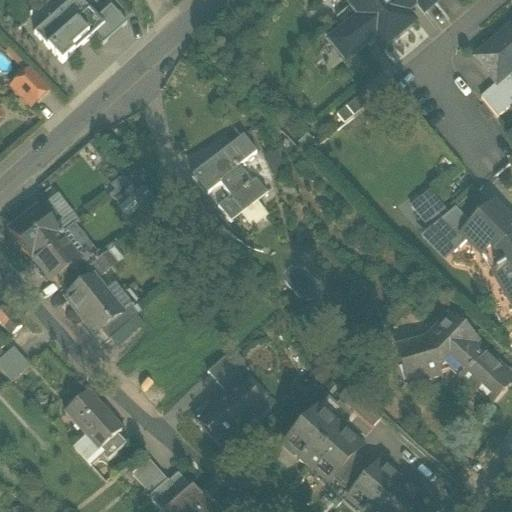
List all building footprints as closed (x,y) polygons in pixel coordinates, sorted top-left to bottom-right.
[(79,0),(71,0),(34,34),(61,65),(93,36),(104,27),(97,19),(79,0)] [(329,47),(345,67),(375,41),(383,51),(415,24),(408,16),(398,4),(394,0),(347,0),(363,18),(329,47)] [(408,16),(417,8),(410,0),(401,0),(398,4),(408,16)] [(433,0),(410,0),(417,8),(423,15),(436,4),(433,0)] [(110,7),(97,19),(104,27),(93,36),(103,46),(126,25),(110,7)] [(510,74),(511,71),(511,27),(484,52),(486,54),(503,74),(507,70),(510,74)] [(477,62),(493,82),(503,74),(486,54),(477,62)] [(10,88),(31,109),(49,91),(29,70),(10,88)] [(507,70),(503,74),(493,82),(496,85),(481,98),(498,118),(511,105),(511,92),(510,74),(507,70)] [(363,98),(336,121),(343,130),(371,107),(363,98)] [(218,215),(230,230),(267,199),(255,186),(251,189),(238,172),(255,158),(243,142),(192,185),(207,202),(219,192),(230,205),(218,215)] [(142,219),(148,226),(167,209),(148,188),(150,186),(141,175),(111,199),(114,203),(116,204),(126,196),(140,212),(145,217),(142,219)] [(407,206),(424,230),(446,215),(429,191),(407,206)] [(126,196),(116,204),(123,219),(128,222),(140,212),(126,196)] [(59,197),(49,205),(63,224),(69,232),(73,229),(79,225),(59,197)] [(186,209),(212,240),(223,231),(197,200),(186,209)] [(38,213),(53,231),(63,224),(49,205),(38,213)] [(511,228),(493,210),(472,231),(475,234),(490,219),(511,241),(511,228)] [(8,235),(31,263),(60,240),(53,231),(38,213),(37,211),(8,235)] [(430,234),(453,258),(467,245),(466,244),(475,234),(472,231),(455,213),(430,234)] [(511,241),(490,219),(475,234),(466,244),(467,245),(484,263),(495,281),(500,278),(511,298),(511,241)] [(53,231),(60,240),(69,232),(63,224),(53,231)] [(73,229),(60,240),(77,261),(85,254),(90,250),(85,244),(86,240),(82,236),(79,236),(73,229)] [(80,264),(77,261),(60,240),(31,263),(32,264),(51,287),(56,284),(80,264)] [(85,254),(95,266),(108,256),(105,253),(100,254),(97,256),(91,249),(90,250),(85,254)] [(56,284),(63,293),(85,275),(95,266),(85,254),(77,261),(80,264),(56,284)] [(93,284),(85,275),(63,293),(70,302),(93,284)] [(511,298),(500,278),(495,281),(493,282),(511,315),(511,298)] [(78,321),(95,341),(100,337),(120,318),(103,296),(93,284),(70,302),(66,306),(67,307),(72,303),(83,317),(78,321)] [(103,296),(120,318),(130,311),(112,289),(103,296)] [(100,337),(109,347),(137,321),(130,311),(120,318),(100,337)] [(0,314),(0,330),(10,342),(20,333),(2,312),(0,314)] [(487,414),(488,414),(511,387),(472,352),(475,349),(448,324),(426,348),(425,348),(427,352),(420,354),(419,351),(395,358),(400,372),(405,370),(412,389),(406,391),(407,392),(447,379),(448,378),(451,374),(462,383),(458,387),(471,399),(474,395),(491,409),(487,414)] [(0,378),(10,389),(11,390),(28,374),(12,356),(5,363),(0,367),(0,378)] [(206,381),(223,400),(241,383),(224,365),(206,381)] [(400,372),(406,391),(412,389),(405,370),(400,372)] [(451,374),(448,378),(458,387),(462,383),(451,374)] [(10,389),(0,378),(0,397),(0,398),(10,389)] [(195,430),(219,457),(264,416),(240,389),(195,430)] [(474,395),(471,399),(487,414),(491,409),(474,395)] [(84,446),(97,460),(115,444),(119,440),(86,403),(64,423),(84,446)] [(343,414),(371,438),(380,426),(353,403),(343,414)] [(322,483),(331,491),(354,463),(361,456),(317,418),(297,441),(287,453),(295,460),(296,469),(314,484),(322,483)] [(102,465),(106,471),(124,455),(115,444),(97,460),(102,465)] [(97,460),(84,446),(72,458),(89,477),(102,465),(97,460)] [(331,491),(349,507),(373,479),(354,463),(331,491)] [(511,494),(511,467),(498,482),(511,494)] [(131,484),(150,505),(166,490),(147,470),(131,484)] [(420,511),(423,509),(379,471),(373,479),(349,507),(355,511),(420,511)] [(166,492),(180,507),(191,497),(177,482),(167,491),(166,492)] [(147,507),(151,511),(175,511),(180,507),(166,492),(167,491),(166,490),(150,505),(147,507)] [(175,511),(210,511),(203,504),(200,507),(191,497),(180,507),(175,511)] [(0,503),(0,511),(11,511),(2,502),(0,503)]
